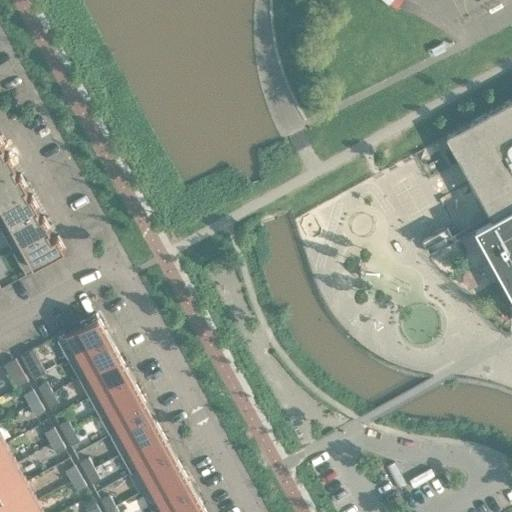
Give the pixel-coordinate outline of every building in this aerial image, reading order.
[(511,97),(447,133),(490,212),(452,233),(447,224),(422,238),(429,252),(455,238),(454,238),(475,227),(511,292),(511,97)] [(0,145),(0,172),(15,164),(8,151),(6,153),(1,145),(4,144),(4,143),(0,145)] [(0,199),(27,185),(20,172),(17,174),(13,166),(16,165),(15,164),(0,172),(0,199)] [(0,199),(0,226),(0,227),(39,206),(32,193),(29,195),(25,187),(27,186),(27,185),(0,199)] [(0,227),(12,248),(50,227),(43,214),(40,216),(36,208),(39,207),(39,206),(0,227)] [(50,227),(12,248),(26,273),(42,264),(40,261),(65,247),(58,234),(52,237),(48,229),(51,228),(50,227)] [(57,338),(68,358),(110,334),(108,335),(96,312),(80,321),(82,324),(57,338)] [(78,376),(78,377),(119,354),(109,335),(111,334),(110,334),(68,358),(77,354),(86,371),(78,376)] [(20,354),(33,377),(45,370),(32,347),(20,354)] [(78,377),(89,395),(131,372),(131,371),(129,373),(119,354),(78,377)] [(3,363),(16,386),(28,380),(15,357),(3,363)] [(89,395),(99,414),(140,392),(130,373),(132,372),(131,372),(89,395)] [(38,385),(44,396),(52,391),(47,380),(38,385)] [(24,393),(30,403),(38,399),(33,388),(24,393)] [(52,391),(44,396),(49,406),(58,401),(52,391)] [(99,414),(110,433),(152,410),(152,409),(150,410),(140,392),(99,414)] [(38,399),(30,403),(35,414),(44,409),(38,399)] [(110,433),(120,452),(161,430),(151,411),(152,410),(110,433)] [(59,423),(65,433),(73,429),(67,418),(59,423)] [(45,431),(51,441),(59,436),(53,426),(45,431)] [(73,429),(65,433),(70,444),(79,439),(73,429)] [(120,452),(131,471),(173,447),(171,448),(161,430),(120,452)] [(59,436),(51,441),(56,452),(65,447),(59,436)] [(0,444),(0,469),(16,460),(6,441),(0,444)] [(139,467),(149,485),(182,467),(172,449),(173,448),(173,447),(131,471),(131,472),(139,467)] [(80,461),(85,471),(94,466),(88,456),(80,461)] [(0,469),(0,493),(27,479),(16,460),(0,469)] [(66,468),(71,479),(80,474),(74,464),(66,468)] [(94,466),(85,471),(91,482),(100,477),(94,466)] [(151,508),(151,509),(194,485),(192,486),(182,467),(149,485),(159,504),(151,508)] [(80,474),(71,479),(77,489),(86,485),(80,474)] [(0,493),(0,507),(2,511),(11,511),(37,498),(27,479),(0,493)] [(151,509),(153,511),(190,511),(203,505),(192,487),(194,486),(194,485),(151,509)] [(100,498),(106,509),(115,504),(109,494),(100,498)] [(11,511),(44,511),(37,498),(11,511)] [(86,506),(89,511),(101,511),(95,501),(86,506)]
